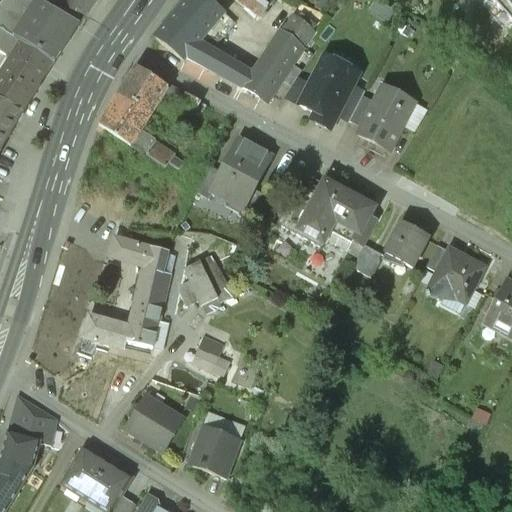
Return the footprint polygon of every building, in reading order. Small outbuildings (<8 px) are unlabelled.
[(63,0),(63,2),(57,0),(55,0),(39,4),(37,5),(54,18),(78,29),(98,0),(63,0)] [(251,76),(197,45),(204,37),(215,47),(234,25),(224,16),(216,9),(205,0),(189,0),(154,41),(185,65),(186,62),(255,98),(254,100),(256,102),(257,100),(268,105),(287,76),(263,59),(251,76)] [(205,0),(216,9),(223,0),(205,0)] [(265,8),(254,0),(235,0),(234,1),(259,22),(266,13),(263,11),(265,8)] [(511,0),(489,0),(501,13),(502,12),(507,17),(506,18),(511,24),(511,27),(511,0)] [(54,20),(22,12),(23,6),(12,4),(5,3),(0,10),(0,33),(22,48),(53,68),(77,31),(54,20)] [(315,35),(293,19),(280,36),(304,52),(315,35)] [(304,52),(280,36),(263,59),(287,76),(300,55),(301,56),(304,52)] [(0,105),(21,117),(53,68),(22,48),(0,80),(0,105)] [(309,89),(299,109),(315,117),(314,120),(316,126),(325,131),(331,129),(337,119),(352,89),(340,83),(343,78),(340,69),(324,61),(309,89)] [(165,90),(136,71),(119,97),(151,117),(160,101),(177,111),(179,108),(178,108),(184,97),(166,88),(165,90)] [(309,89),(296,82),(284,101),(299,109),(309,89)] [(352,89),(337,119),(349,125),(362,100),(364,96),(352,89)] [(362,132),(358,140),(375,149),(378,143),(390,149),(387,155),(389,156),(408,118),(398,113),(403,103),(382,92),(375,106),(362,132)] [(151,117),(119,97),(98,130),(147,160),(155,147),(156,147),(157,145),(141,135),(151,117)] [(206,108),(184,97),(178,108),(179,108),(194,118),(194,117),(199,120),(206,108)] [(375,106),(362,100),(349,125),(362,132),(375,106)] [(0,152),(21,117),(0,105),(0,152)] [(210,111),(203,124),(218,132),(225,119),(210,111)] [(204,143),(196,137),(192,143),(200,149),(204,143)] [(192,143),(191,143),(187,150),(194,155),(194,154),(198,157),(202,150),(200,149),(192,143)] [(221,176),(211,196),(213,197),(227,204),(231,203),(244,209),(245,210),(254,192),(271,160),(238,143),(221,176)] [(156,147),(155,147),(147,160),(166,172),(169,168),(173,162),(174,159),(156,147)] [(183,168),(173,162),(169,168),(179,174),(183,168)] [(332,175),(311,164),(277,228),(282,231),(304,191),(320,199),(326,188),(332,175)] [(212,171),(198,197),(210,203),(213,197),(211,196),(221,176),(212,171)] [(372,213),(326,188),(320,199),(298,240),(320,251),(330,233),(355,246),(367,221),(372,213)] [(304,191),(282,231),(287,234),(274,260),(285,265),(298,240),(320,199),(304,191)] [(254,192),(245,210),(244,209),(239,218),(251,225),(265,198),(254,192)] [(367,221),(355,246),(364,251),(364,250),(377,226),(367,221)] [(428,242),(402,228),(386,258),(412,272),(428,242)] [(199,240),(187,245),(192,258),(204,253),(199,240)] [(320,251),(298,240),(285,265),(332,291),(346,265),(320,251)] [(168,260),(120,242),(114,259),(142,269),(128,332),(92,321),(78,357),(91,361),(98,345),(123,352),(127,346),(153,352),(168,277),(160,277),(168,260)] [(380,259),(364,250),(364,251),(353,273),(369,281),(380,259)] [(437,250),(426,271),(437,276),(448,255),(437,250)] [(484,272),(448,254),(448,255),(437,276),(427,296),(425,296),(427,301),(429,300),(446,302),(449,295),(461,301),(459,304),(466,307),(484,272)] [(211,259),(201,264),(219,301),(218,302),(220,307),(233,300),(211,259)] [(201,264),(186,271),(190,283),(192,282),(203,309),(209,307),(211,311),(216,308),(214,304),(218,302),(219,301),(201,264)] [(511,286),(506,283),(484,328),(511,342),(511,286)] [(196,367),(208,373),(225,381),(235,362),(218,353),(215,358),(204,352),(196,367)] [(17,399),(0,460),(0,511),(5,511),(32,469),(39,445),(51,448),(57,423),(17,399)] [(182,423),(146,401),(140,411),(135,408),(127,421),(132,424),(126,433),(162,455),(182,423)] [(237,444),(204,432),(190,468),(224,480),(237,444)] [(107,466),(83,451),(61,487),(86,501),(107,466)] [(131,481),(107,466),(86,501),(102,511),(111,511),(121,498),(131,481)] [(121,498),(111,511),(128,511),(133,505),(121,498)] [(158,511),(157,504),(148,499),(140,511),(169,511),(167,511),(158,511)]
